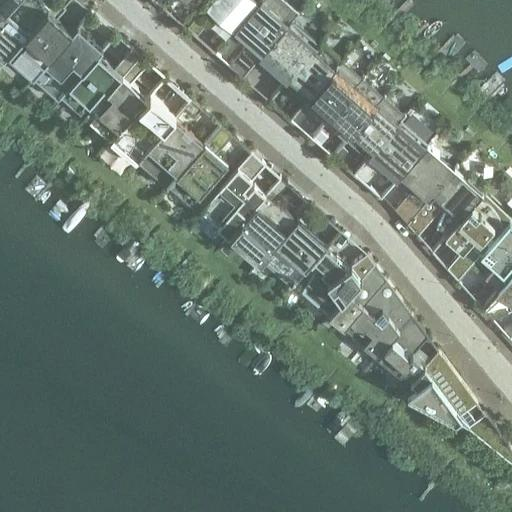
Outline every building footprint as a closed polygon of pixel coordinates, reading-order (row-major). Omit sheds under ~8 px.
[(0,0),(0,13),(6,7),(11,0),(0,0)] [(18,42),(52,3),(49,0),(11,0),(6,7),(0,13),(0,50),(6,55),(18,42)] [(35,72),(72,29),(70,27),(57,16),(61,12),(70,0),(54,0),(52,3),(18,42),(22,46),(14,55),(35,72)] [(233,29),(235,26),(257,0),(209,0),(205,4),(233,29)] [(263,50),(292,17),(298,10),(286,0),(257,0),(235,26),(263,50)] [(284,81),(319,40),(292,17),(263,50),(257,58),(284,81)] [(103,46),(78,24),(78,23),(72,29),(35,72),(33,75),(58,97),(103,46)] [(304,100),(342,57),(341,57),(342,56),(322,38),(320,41),(319,40),(284,81),(283,81),(304,100)] [(93,108),(141,52),(132,45),(114,66),(98,52),(60,95),(81,113),(89,104),(93,108)] [(129,117),(140,104),(148,95),(131,81),(149,59),(141,52),(93,108),(97,111),(92,117),(112,136),(129,117)] [(325,120),(363,76),(342,57),(304,100),(303,101),(325,120)] [(137,158),(174,116),(176,113),(173,111),(188,93),(166,74),(151,91),(148,95),(140,104),(129,117),(112,136),(111,138),(136,160),(137,158)] [(346,138),(384,94),(363,76),(325,120),(346,138)] [(367,156),(368,155),(405,112),(404,112),(384,94),(346,138),(367,156)] [(202,105),(191,96),(184,105),(194,114),(202,105)] [(297,122),(308,109),(302,104),(291,117),(297,122)] [(401,172),(428,141),(401,118),(406,113),(405,112),(368,155),(395,178),(401,172)] [(204,142),(174,116),(137,158),(167,184),(168,183),(204,142)] [(212,179),(227,163),(228,161),(216,151),(231,133),(232,133),(233,132),(221,122),(204,142),(168,183),(198,209),(199,208),(219,185),(212,179)] [(432,138),(431,137),(428,141),(401,172),(414,184),(394,206),(407,220),(429,197),(456,166),(458,163),(457,162),(452,168),(442,160),(442,161),(435,155),(438,152),(439,151),(428,142),(432,138)] [(340,158),(348,149),(342,143),(333,153),(339,159),(340,158)] [(266,192),(254,182),(248,189),(244,186),(265,162),(254,151),(251,148),(238,164),(219,185),(199,208),(229,234),(230,233),(266,192)] [(360,177),(370,166),(364,160),(354,172),(360,177)] [(484,189),(485,188),(484,188),(482,189),(456,166),(429,197),(443,209),(436,224),(438,225),(438,224),(446,231),(483,190),(484,189)] [(297,218),(292,214),(273,197),(288,181),(281,175),(266,192),(230,233),(260,259),(261,257),(297,218)] [(481,250),(510,217),(511,215),(484,189),(483,190),(446,231),(444,233),(454,241),(461,248),(447,264),(446,265),(457,278),(481,250)] [(498,288),(511,272),(511,219),(510,217),(481,250),(495,264),(485,276),(498,288)] [(326,244),(297,218),(261,257),(291,284),(311,261),(326,245),(326,244)] [(330,313),(375,261),(367,250),(348,264),(336,254),(326,245),(311,261),(312,262),(316,266),(303,289),(329,312),(330,313)] [(413,313),(395,289),(375,261),(330,313),(329,314),(378,353),(413,313)] [(511,272),(498,288),(483,306),(483,305),(482,305),(492,316),(493,315),(511,306),(511,272)] [(438,347),(413,313),(378,353),(410,379),(438,347)] [(511,447),(438,347),(410,379),(511,460),(511,447)]
